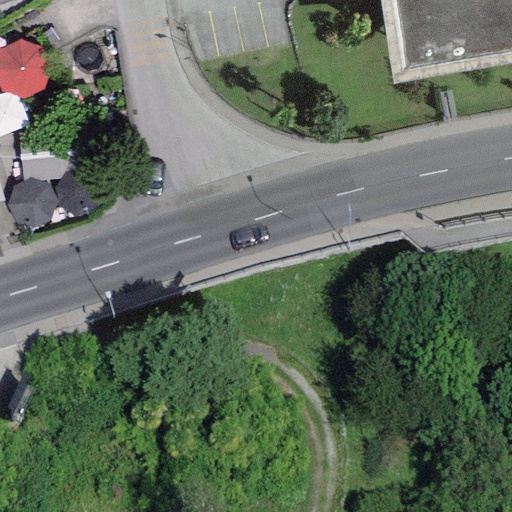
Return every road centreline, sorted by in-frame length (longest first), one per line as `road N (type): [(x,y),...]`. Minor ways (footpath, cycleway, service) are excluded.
road 1 (primary): [(511,159),(348,194),(199,239)]
road 2 (residential): [(137,0),(199,239)]
road 3 (primary): [(199,239),(0,301)]
